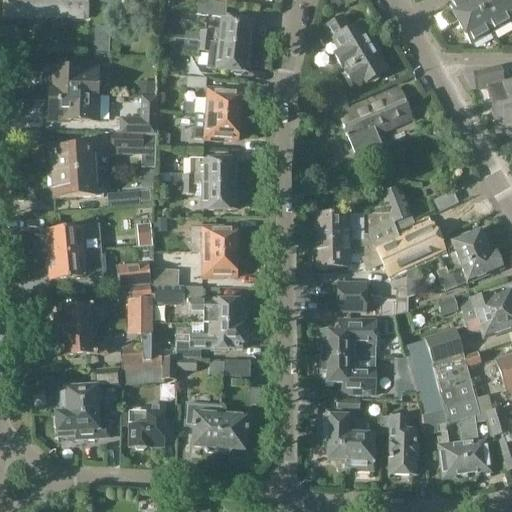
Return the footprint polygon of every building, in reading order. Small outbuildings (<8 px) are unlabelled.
[(87,19),(87,0),(3,0),(3,17),(87,19)] [(162,0),(162,11),(174,12),(174,4),(170,0),(162,0)] [(343,6),(338,0),(333,0),(329,3),(334,12),(343,6)] [(470,47),(492,35),(473,0),(462,0),(448,8),(449,10),(444,13),(452,27),(457,24),(470,47)] [(473,0),(492,35),(510,25),(511,28),(511,20),(501,0),(473,0)] [(511,0),(501,0),(511,20),(511,0)] [(196,16),(221,19),(220,31),(212,30),(211,34),(200,33),(199,42),(249,48),(250,38),(254,35),(255,29),(252,25),(252,22),(225,19),(227,6),(207,3),(197,6),(196,16)] [(333,57),(343,72),(361,62),(357,54),(364,51),(363,48),(371,43),(360,25),(350,31),(343,19),(325,30),(339,53),(333,57)] [(189,52),(208,54),(205,71),(216,72),(216,71),(231,73),(234,77),(241,77),(245,74),(246,74),(246,73),(250,70),(251,64),(248,60),(249,48),(199,42),(199,43),(190,42),(189,52)] [(387,70),(371,43),(363,48),(364,51),(357,54),(361,62),(343,72),(352,88),(363,81),(365,84),(387,70)] [(50,68),(49,94),(97,96),(98,70),(50,68)] [(474,74),(477,92),(488,90),(496,135),(511,132),(511,82),(504,84),(500,68),(474,74)] [(183,104),(182,114),(195,116),(205,117),(238,119),(238,117),(242,114),(242,108),(239,104),(240,95),(228,94),(228,92),(208,90),(209,80),(185,78),(184,89),(207,91),(206,101),(195,100),(194,105),(183,104)] [(156,84),(138,83),(137,97),(156,98),(156,84)] [(398,90),(351,110),(362,136),(364,135),(370,150),(369,151),(372,160),(373,164),(386,159),(383,154),(384,154),(380,146),(381,146),(377,135),(411,121),(410,119),(412,115),(409,109),(405,108),(403,103),(405,100),(403,94),(399,93),(398,90)] [(347,105),(342,93),(319,102),(324,115),(347,105)] [(96,122),(97,96),(49,94),(47,120),(96,122)] [(119,120),(118,136),(156,136),(156,124),(157,99),(140,98),(140,100),(140,105),(140,120),(119,120)] [(351,110),(338,116),(353,151),(355,157),(357,156),(361,165),(372,160),(369,151),(370,150),(364,135),(362,136),(351,110)] [(236,143),(237,133),(240,130),(241,124),(238,120),(238,119),(205,117),(203,142),(224,144),(224,142),(236,143)] [(155,152),(156,136),(118,136),(110,135),(110,157),(142,158),(143,151),(155,152)] [(169,137),(158,136),(157,149),(168,150),(169,137)] [(48,146),(50,173),(92,171),(90,144),(48,146)] [(181,177),(181,185),(235,186),(235,175),(238,173),(238,166),(236,164),(236,160),(202,160),(202,161),(188,161),(188,177),(181,177)] [(93,187),(92,171),(50,173),(51,200),(103,197),(102,187),(93,187)] [(361,173),(348,178),(352,189),(365,184),(361,173)] [(194,199),(202,199),(202,211),(235,211),(235,210),(238,207),(238,201),(235,198),(235,186),(181,185),(181,197),(194,197),(194,199)] [(399,189),(380,197),(388,215),(392,225),(394,225),(411,217),(399,189)] [(107,196),(108,210),(151,206),(149,193),(107,196)] [(388,215),(364,216),(364,242),(371,242),(384,271),(385,270),(388,277),(395,276),(444,253),(428,219),(397,233),(394,225),(392,225),(388,215)] [(314,217),(314,243),(364,242),(364,216),(347,217),(314,217)] [(168,222),(156,222),(155,232),(168,233),(168,222)] [(136,227),(138,249),(152,248),(150,226),(136,227)] [(44,245),(47,248),(48,257),(101,252),(98,227),(45,231),(46,236),(43,238),(44,245)] [(190,255),(202,255),(236,255),(236,253),(238,250),(238,243),(236,241),(236,230),(223,230),(190,230),(190,255)] [(439,257),(444,270),(488,253),(485,246),(488,243),(484,236),(481,235),(479,231),(449,243),(453,252),(439,257)] [(348,269),(347,257),(360,257),(367,274),(370,272),(372,276),(384,271),(371,242),(364,242),(314,243),(315,270),(348,269)] [(46,278),(50,280),(50,282),(84,279),(84,281),(106,279),(104,258),(101,258),(101,252),(48,257),(49,268),(46,271),(46,278)] [(436,273),(439,278),(437,282),(440,287),(443,289),(444,292),(502,269),(501,267),(503,264),(501,257),(497,256),(495,252),(489,255),(488,253),(444,270),(436,273)] [(236,278),(236,269),(238,267),(238,260),(236,257),(236,255),(202,255),(202,280),(222,280),(222,278),(236,278)] [(117,290),(129,288),(149,286),(150,286),(148,265),(115,268),(117,290)] [(154,271),(153,288),(178,288),(178,272),(154,271)] [(406,290),(397,290),(397,306),(396,306),(396,318),(408,315),(408,300),(418,297),(417,282),(405,282),(406,290)] [(336,301),(366,301),(366,285),(336,284),(336,301)] [(149,286),(129,288),(129,290),(130,302),(151,301),(149,286)] [(151,288),(151,301),(152,300),(152,305),(183,306),(183,288),(178,288),(153,288),(151,288)] [(459,310),(462,317),(465,325),(477,321),(511,309),(511,295),(510,292),(508,288),(488,295),(470,301),(463,303),(459,310)] [(119,351),(120,371),(120,374),(123,374),(123,371),(161,368),(161,359),(150,359),(151,338),(152,338),(152,305),(152,300),(151,301),(130,302),(128,302),(127,338),(140,338),(141,349),(119,351)] [(190,315),(203,315),(203,326),(242,327),(242,324),(246,321),(246,314),(242,311),(243,302),(190,301),(190,315)] [(365,303),(335,301),(335,316),(365,317),(365,303)] [(441,318),(457,313),(453,301),(437,305),(441,318)] [(51,327),(51,336),(90,332),(89,319),(103,318),(102,305),(53,310),(54,323),(51,327)] [(511,309),(477,321),(465,325),(465,326),(466,329),(469,338),(481,334),(483,339),(511,330),(511,309)] [(320,353),(320,358),(374,359),(374,323),(343,322),(343,334),(321,333),(320,341),(317,343),(317,350),(320,353)] [(196,360),(196,361),(201,361),(201,351),(242,351),(242,342),(245,339),(245,332),(242,329),(242,327),(203,326),(192,326),(192,324),(190,325),(190,336),(189,344),(176,344),(175,360),(196,360)] [(402,350),(422,417),(442,412),(430,367),(432,366),(463,357),(463,359),(477,355),(487,351),(483,339),(481,334),(469,338),(466,329),(455,332),(455,331),(424,342),(402,350)] [(91,344),(90,332),(51,336),(52,345),(56,348),(57,359),(107,354),(106,343),(91,344)] [(430,367),(442,412),(446,426),(458,423),(474,419),(479,417),(479,416),(474,401),(466,370),(480,365),(477,355),(463,359),(463,357),(432,366),(430,367)] [(511,357),(495,363),(505,393),(509,392),(511,397),(511,396),(511,357)] [(374,397),(374,359),(320,358),(320,366),(317,368),(317,376),(320,378),(320,385),(347,386),(347,397),(374,397)] [(123,371),(123,374),(124,389),(162,386),(174,385),(174,382),(176,382),(176,373),(175,360),(161,359),(161,368),(123,371)] [(196,360),(175,360),(176,373),(196,374),(196,361),(196,360)] [(249,379),(250,363),(224,363),(223,379),(249,379)] [(55,404),(58,406),(58,415),(97,413),(96,393),(122,390),(120,374),(120,371),(91,373),(92,388),(57,390),(57,395),(54,397),(55,404)] [(359,402),(336,401),(336,412),(359,413),(359,402)] [(129,448),(132,448),(136,453),(143,453),(147,449),(162,449),(163,407),(147,407),(146,414),(129,413),(129,448)] [(502,410),(485,416),(487,423),(492,440),(493,440),(510,435),(505,418),(511,415),(511,409),(511,407),(502,410)] [(190,450),(203,450),(207,454),(217,455),(220,413),(193,411),(190,450)] [(422,417),(424,435),(424,438),(435,436),(442,480),(454,479),(455,481),(458,483),(468,482),(462,445),(461,445),(448,447),(446,433),(438,435),(436,427),(445,426),(446,426),(442,412),(422,417)] [(53,429),(57,432),(57,440),(74,439),(74,444),(109,442),(109,440),(111,440),(110,423),(97,423),(97,413),(58,415),(56,415),(56,418),(52,421),(53,429)] [(227,455),(231,452),(243,453),(246,415),(220,413),(217,455),(227,455)] [(479,417),(474,419),(475,425),(487,423),(485,416),(484,415),(479,416),(479,417)] [(344,461),(345,435),(346,428),(346,418),(318,417),(317,443),(327,443),(326,460),(344,461)] [(381,436),(388,436),(387,476),(413,477),(414,432),(406,432),(406,418),(389,418),(389,419),(381,418),(381,436)] [(458,423),(461,445),(462,445),(468,482),(476,481),(478,478),(478,475),(490,473),(485,442),(477,443),(475,425),(474,419),(458,423)] [(373,436),(345,435),(344,461),(343,472),(371,473),(373,436)] [(507,473),(511,471),(511,438),(497,443),(507,473)]
